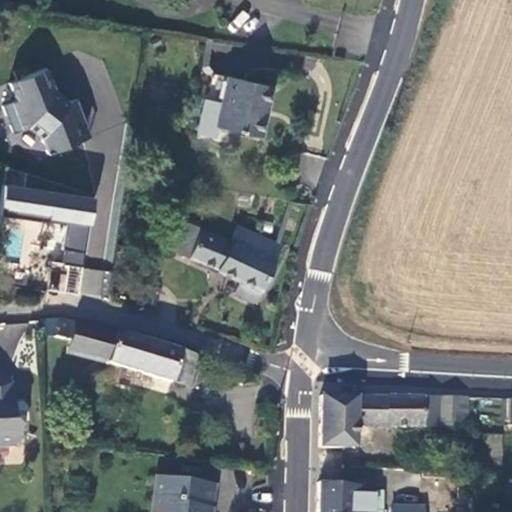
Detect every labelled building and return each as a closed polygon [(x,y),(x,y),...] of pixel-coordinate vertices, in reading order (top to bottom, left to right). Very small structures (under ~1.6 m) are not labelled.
[(28,80),(43,75),(39,66),(23,71),(28,80)] [(43,75),(28,80),(17,85),(21,100),(11,104),(21,134),(31,132),(43,142),(50,159),(98,140),(85,102),(80,104),(62,93),(54,71),(43,75)] [(252,137),(253,132),(259,108),(266,110),(272,87),(214,73),(200,131),(216,135),(218,129),(252,137)] [(259,108),(253,132),(261,134),(266,110),(259,108)] [(60,260),(83,265),(99,194),(8,174),(0,207),(0,208),(68,224),(60,260)] [(241,227),(235,241),(198,226),(186,255),(262,286),(280,243),(241,227)] [(106,297),(109,270),(62,265),(59,292),(106,297)] [(65,353),(193,388),(201,357),(60,322),(55,340),(66,345),(65,353)] [(11,384),(9,381),(0,374),(0,449),(14,449),(19,444),(18,424),(12,424),(11,405),(11,384)] [(355,396),(320,396),(319,449),(356,451),(357,428),(434,430),(435,423),(470,425),(470,399),(356,399),(355,396)] [(21,405),(11,405),(12,424),(18,424),(19,429),(25,422),(24,408),(21,405)] [(500,462),(503,435),(484,433),(481,460),(500,462)] [(211,483),(155,478),(151,511),(202,511),(203,508),(209,508),(211,483)] [(316,511),(373,511),(374,489),(375,486),(318,483),(316,511)] [(374,489),(373,511),(383,511),(384,489),(374,489)] [(392,502),(392,511),(425,511),(426,502),(392,502)]
